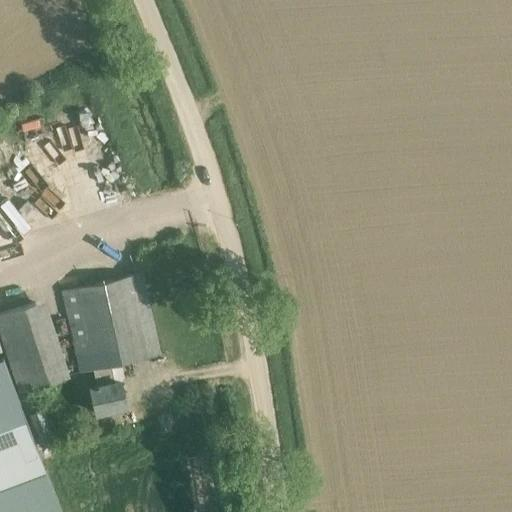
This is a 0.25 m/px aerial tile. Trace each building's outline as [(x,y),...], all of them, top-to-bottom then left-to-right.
[(49,151),(57,171),(85,161),(77,141),(49,151)] [(96,166),(55,180),(63,203),(103,189),(96,166)] [(90,387),(96,412),(126,405),(120,380),(114,381),(110,364),(159,352),(141,272),(61,290),(79,371),(93,368),(97,385),(90,387)] [(61,511),(3,356),(0,357),(0,511),(61,511)] [(55,441),(43,407),(30,412),(42,446),(55,441)]
